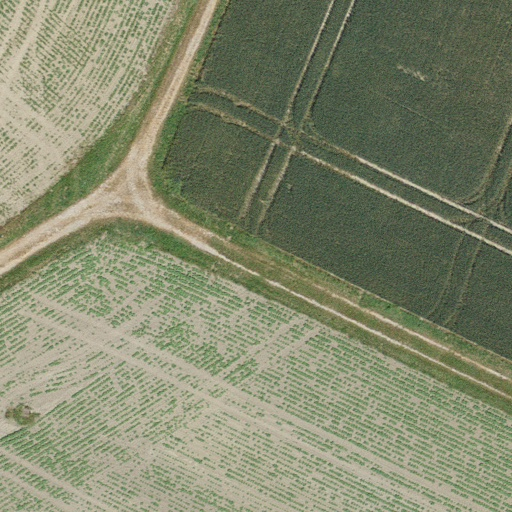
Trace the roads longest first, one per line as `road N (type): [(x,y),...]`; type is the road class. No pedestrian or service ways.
road 1 (track): [(124,200),(511,392)]
road 2 (track): [(124,200),(203,0)]
road 3 (track): [(0,278),(124,200)]
